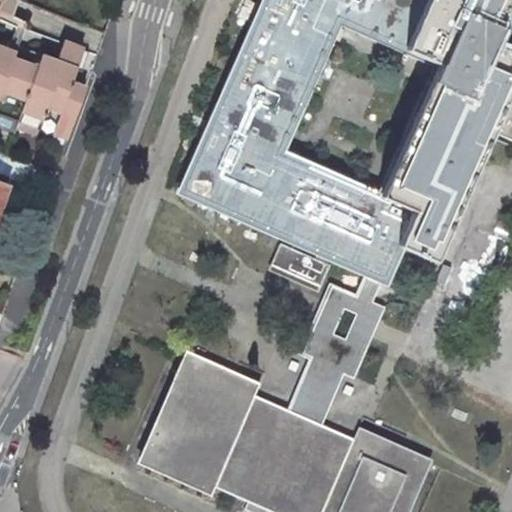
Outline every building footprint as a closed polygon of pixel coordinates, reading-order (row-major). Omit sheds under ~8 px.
[(0,0),(3,2),(0,9),(0,14),(4,16),(12,19),(19,0),(0,0)] [(511,0),(260,0),(175,193),(363,276),(380,284),(387,285),(403,249),(436,263),(491,138),(493,133),(511,141),(511,0)] [(63,148),(84,89),(71,84),(83,51),(63,43),(56,63),(42,59),(40,64),(17,129),(37,136),(39,129),(53,134),(50,143),(63,148)] [(17,129),(40,64),(7,52),(0,49),(0,128),(15,134),(17,129)] [(0,204),(7,184),(6,184),(10,175),(0,171),(0,204)] [(275,271),(318,290),(328,267),(326,266),(328,261),(315,255),(313,261),(285,249),(275,271)] [(353,378),(384,307),(372,302),(380,284),(363,276),(355,295),(353,294),(329,283),(322,300),(320,303),(298,354),(308,359),(286,409),(321,425),(343,374),(353,378)] [(259,383),(186,351),(184,354),(136,463),(210,496),(214,486),(249,502),(245,509),(252,511),(408,511),(430,464),(432,459),(407,449),(358,427),(352,439),(321,425),(286,409),(254,396),(259,383)]
